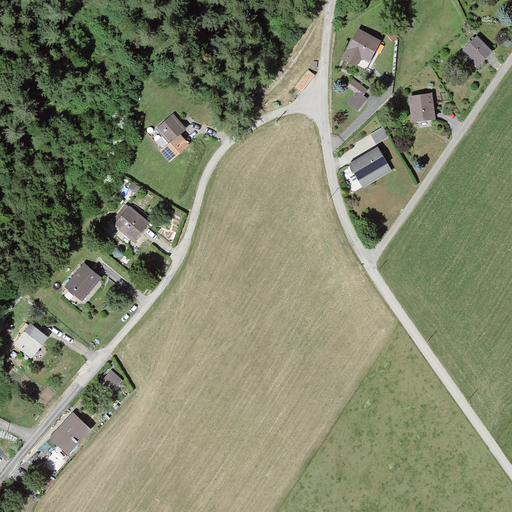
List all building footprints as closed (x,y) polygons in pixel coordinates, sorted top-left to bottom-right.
[(380,38),(355,27),(340,59),(357,67),(361,57),(370,60),(380,38)] [(476,34),(461,49),(477,64),(492,49),(476,34)] [(315,73),(308,67),(294,85),(301,90),(315,73)] [(369,90),(353,77),(346,86),(354,92),(364,93),(369,90)] [(347,102),(358,110),(368,97),(364,93),(354,92),(347,102)] [(429,92),(407,95),(411,121),(432,118),(429,92)] [(187,129),(173,114),(156,130),(163,139),(155,146),(168,161),(189,141),(182,133),(187,129)] [(383,127),(371,134),(377,143),(389,136),(383,127)] [(378,147),(350,164),(364,188),(392,171),(378,147)] [(149,222),(128,206),(113,225),(134,241),(149,222)] [(101,277),(82,264),(64,290),(83,303),(101,277)] [(54,327),(33,313),(17,336),(37,350),(54,327)] [(127,371),(114,361),(104,373),(118,384),(127,371)] [(90,428),(73,413),(50,439),(67,454),(90,428)]
